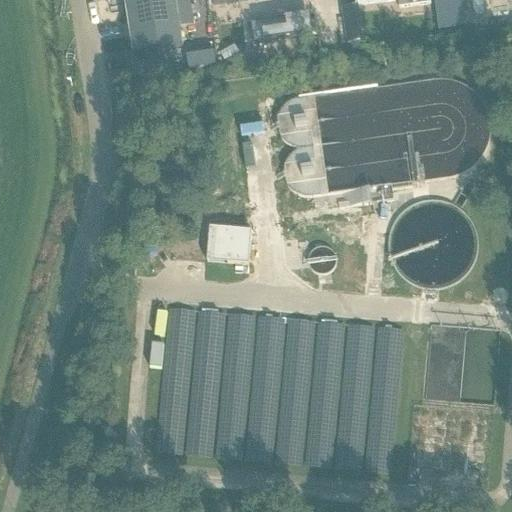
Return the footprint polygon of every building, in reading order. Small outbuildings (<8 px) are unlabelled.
[(125,0),(135,56),(159,52),(182,48),(179,29),(194,26),(189,0),(125,0)] [(333,0),(316,0),(319,42),(358,40),(356,6),(333,8),(333,0)] [(357,0),(358,6),(397,1),(399,9),(431,5),(430,0),(357,0)] [(435,42),(460,39),(459,34),(468,33),(463,0),(437,0),(439,14),(432,15),(435,42)] [(253,16),(254,37),(313,34),(312,13),(253,16)] [(213,52),(186,56),(188,69),(215,65),(213,52)] [(249,265),(252,232),(210,228),(207,262),(249,265)]
